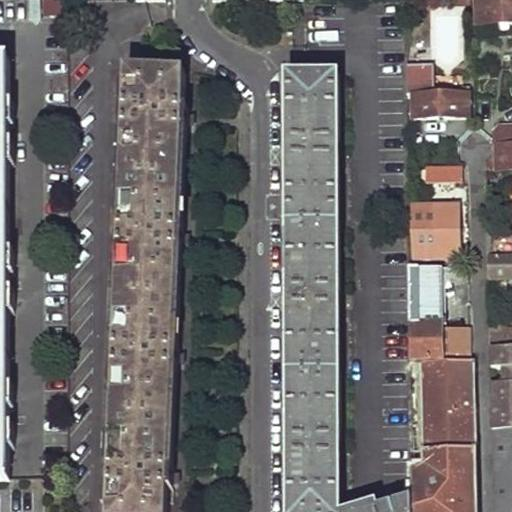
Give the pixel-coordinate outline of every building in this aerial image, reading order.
[(511,4),(482,5),(483,27),(511,26),(511,4)] [(439,45),(459,46),(462,18),(441,17),(439,45)] [(0,63),(0,480),(9,480),(10,64),(0,63)] [(414,96),(415,118),(470,117),(471,84),(463,83),(464,92),(448,92),(447,76),(436,75),(436,66),(408,66),(409,96),(414,96)] [(128,73),(109,511),(166,511),(167,502),(173,502),(174,468),(169,467),(172,385),(178,385),(179,351),(174,350),(178,254),(184,254),(185,219),(180,219),(183,134),(189,134),(191,99),(185,99),(185,75),(128,73)] [(415,511),(415,500),(380,510),(379,507),(359,511),(340,511),(339,77),(290,78),(291,511),(415,511)] [(493,149),(511,148),(511,127),(504,128),(493,142),(493,149)] [(511,148),(493,149),(493,161),(489,167),(489,172),(511,171),(511,238),(493,237),(494,259),(511,258),(511,148)] [(463,169),(428,171),(428,186),(463,185),(463,169)] [(417,209),(420,260),(459,257),(457,207),(417,209)] [(489,259),(491,283),(511,282),(511,258),(494,259),(489,259)] [(412,268),(413,359),(442,359),(441,329),(439,268),(412,268)] [(511,325),(492,326),(492,349),(511,348),(511,325)] [(470,328),(441,329),(442,359),(442,363),(472,362),(470,328)] [(511,511),(511,348),(492,349),(492,369),(507,369),(507,384),(494,385),(498,511),(511,511)] [(442,363),(426,363),(427,470),(415,470),(415,500),(415,511),(476,511),(472,362),(442,363)]
